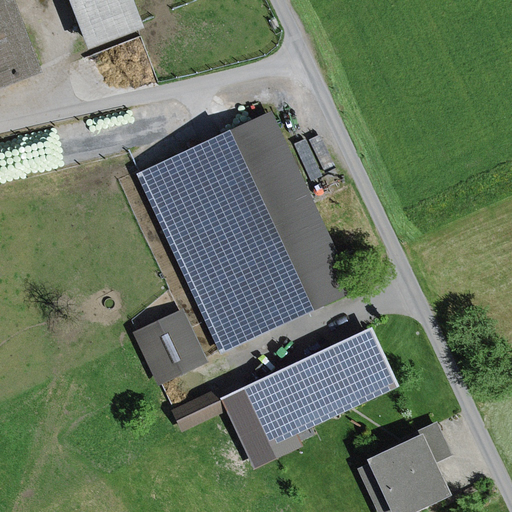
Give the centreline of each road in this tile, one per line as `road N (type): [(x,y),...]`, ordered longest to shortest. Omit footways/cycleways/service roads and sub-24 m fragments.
road 1 (unclassified): [(511,503),(304,54)]
road 2 (unclassified): [(304,54),(0,131)]
